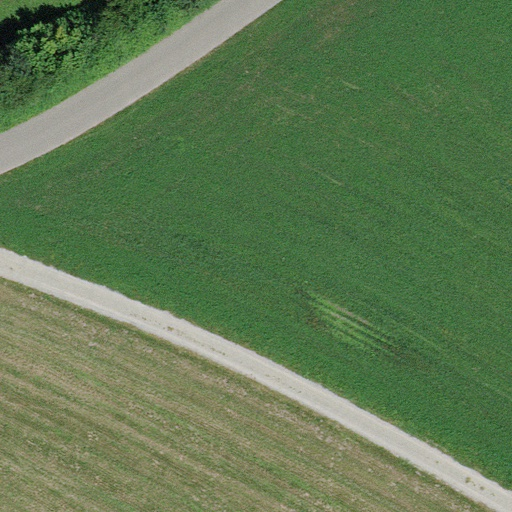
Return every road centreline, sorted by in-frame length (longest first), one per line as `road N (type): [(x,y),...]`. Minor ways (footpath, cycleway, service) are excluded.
road 1 (track): [(0,252),(305,381),(511,504)]
road 2 (track): [(0,154),(119,92),(257,0)]
